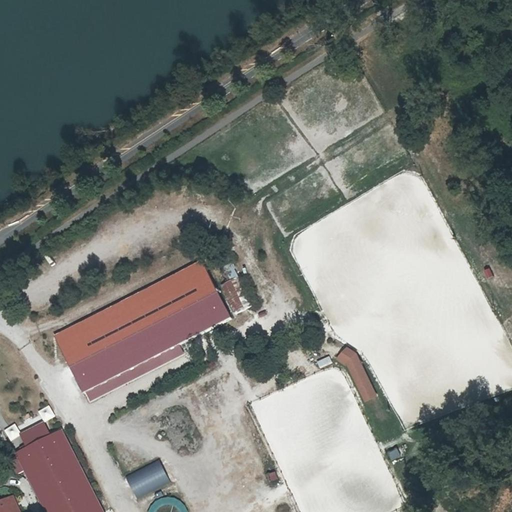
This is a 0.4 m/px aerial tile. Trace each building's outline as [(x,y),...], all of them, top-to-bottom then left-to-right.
[(193,247),(49,325),(77,380),(222,303),(193,247)] [(224,285),(235,315),(252,309),(241,279),(224,285)] [(344,358),(367,404),(381,397),(356,346),(340,354),(337,347),(326,352),(332,364),(344,358)] [(46,423),(57,418),(52,407),(40,412),(46,423)] [(130,428),(148,420),(145,413),(127,421),(130,428)] [(106,511),(58,418),(13,441),(49,511),(106,511)] [(135,433),(154,428),(152,421),(133,426),(135,433)] [(390,453),(394,461),(403,457),(400,449),(390,453)] [(278,473),(269,476),(272,484),(281,481),(278,473)] [(12,483),(0,489),(0,509),(20,500),(12,483)] [(181,511),(182,510),(154,503),(152,511),(181,511)]
